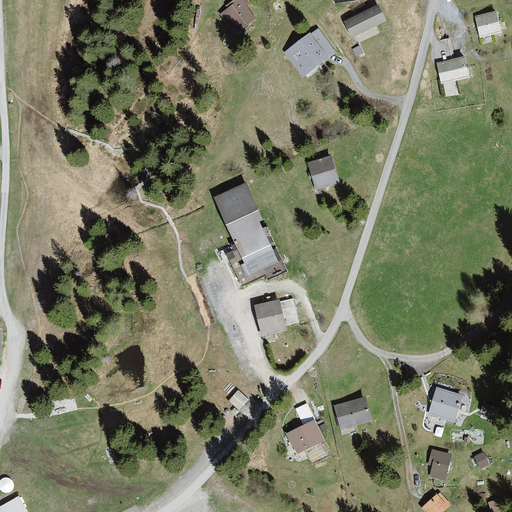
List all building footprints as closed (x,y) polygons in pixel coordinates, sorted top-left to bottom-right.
[(250,5),(245,0),(235,0),(226,7),(228,10),(221,15),(236,36),(257,21),(247,7),(250,5)] [(379,6),(345,23),(353,39),(387,22),(379,6)] [(497,12),(475,17),(480,39),(502,34),(497,12)] [(319,29),(285,54),(303,79),(337,54),(319,29)] [(466,58),(437,64),(442,85),(470,79),(466,58)] [(332,157),(309,164),(317,192),(341,184),(332,157)] [(247,184),(215,200),(252,276),(279,263),(261,226),(266,224),(247,184)] [(295,298),(286,300),(290,317),(298,316),(295,298)] [(281,302),(256,308),(264,338),(288,332),(281,302)] [(464,397),(436,388),(428,414),(456,423),(464,397)] [(250,401),(239,391),(229,402),(239,412),(250,401)] [(366,399),(335,407),(341,431),(372,423),(366,399)] [(482,416),(497,421),(502,407),(486,402),(482,416)] [(316,421),(287,435),(292,447),(294,447),(299,456),(326,443),(316,421)] [(452,455),(432,451),(428,466),(432,467),(429,477),(446,482),(452,455)] [(484,453),(474,458),(479,470),(489,466),(484,453)] [(440,493),(422,510),(423,511),(444,511),(451,505),(440,493)] [(27,511),(19,497),(0,508),(0,511),(27,511)]
